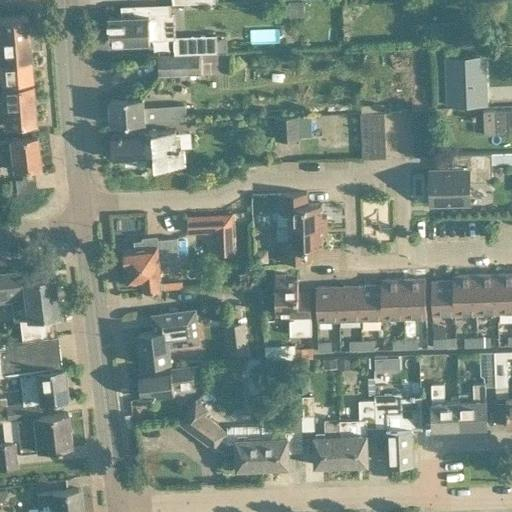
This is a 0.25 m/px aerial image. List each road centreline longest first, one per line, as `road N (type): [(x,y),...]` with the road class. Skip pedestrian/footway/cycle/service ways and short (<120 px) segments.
road 1 (residential): [(117,506),(431,496)]
road 2 (tertiary): [(117,506),(83,224)]
road 3 (residential): [(80,203),(219,198),(245,181),(351,178)]
road 4 (tertiary): [(80,203),(64,0)]
road 5 (residential): [(405,254),(361,263),(353,254),(351,178)]
road 6 (unclassified): [(431,496),(433,447),(511,441)]
road 7 (residential): [(351,178),(403,182),(405,254)]
